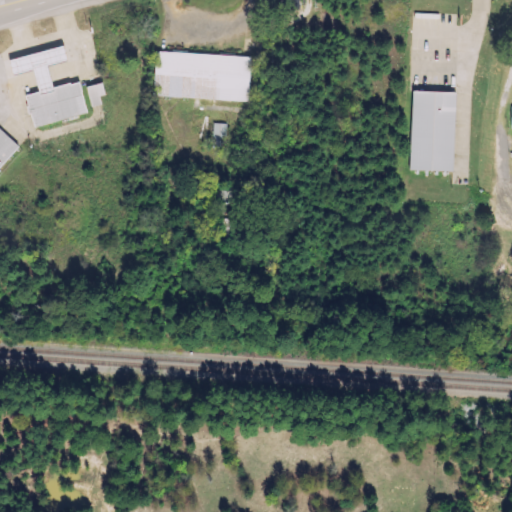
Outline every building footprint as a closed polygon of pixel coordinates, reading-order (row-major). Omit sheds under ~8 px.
[(31,127),(84,114),(76,81),(49,88),(43,65),(62,61),(58,47),(5,59),(9,75),(30,70),(35,92),(23,95),(31,127)] [(151,97),(247,101),(249,56),(153,52),(151,97)] [(99,95),(105,94),(102,82),(83,86),(88,107),(101,103),(99,95)] [(453,172),(454,92),(412,91),(411,171),(453,172)] [(0,124),(0,170),(23,145),(0,124)] [(225,146),(225,124),(212,124),(212,145),(225,146)]
